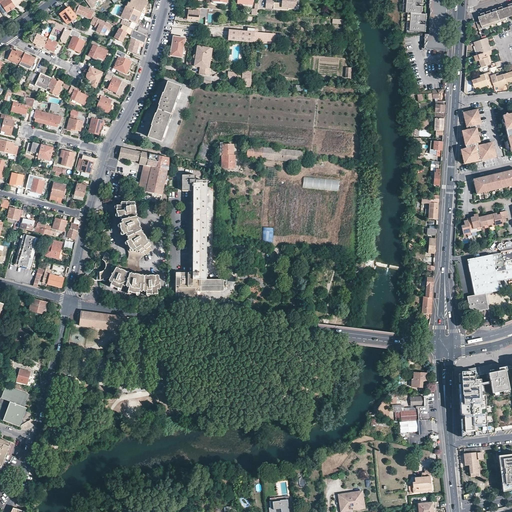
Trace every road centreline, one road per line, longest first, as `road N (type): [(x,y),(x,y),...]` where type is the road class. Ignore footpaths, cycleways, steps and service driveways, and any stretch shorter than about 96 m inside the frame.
road 1 (residential): [(407,342),(69,301)]
road 2 (residential): [(105,151),(141,83),(165,0)]
road 3 (residential): [(34,441),(69,301)]
